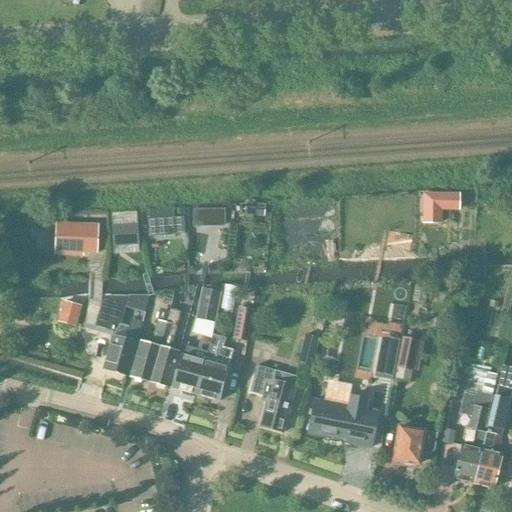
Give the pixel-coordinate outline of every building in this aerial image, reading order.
[(247,205),(245,215),(263,217),(264,206),(247,205)] [(148,221),(147,221),(148,238),(184,235),(183,218),(173,219),(172,210),(148,211),(148,221)] [(224,210),(192,210),(192,227),(224,227),(224,210)] [(114,249),(140,247),(138,217),(112,219),(114,249)] [(83,226),(55,225),(54,253),(82,253),(83,226)] [(450,272),(451,276),(451,279),(464,278),(463,270),(450,272)] [(202,291),(196,319),(214,322),(219,294),(202,291)] [(103,297),(95,327),(112,332),(114,332),(119,325),(120,325),(128,297),(103,297)] [(61,311),(81,317),(85,305),(77,302),(63,304),(61,311)] [(346,306),(332,303),(330,313),(344,315),(346,306)] [(238,309),(232,338),(246,341),(252,312),(238,309)] [(166,324),(164,323),(161,333),(163,334),(150,383),(168,389),(178,354),(169,351),(180,312),(170,310),(169,312),(166,324)] [(161,310),(158,322),(164,323),(166,324),(169,312),(161,310)] [(141,324),(130,321),(128,328),(119,325),(114,332),(112,332),(101,370),(126,377),(141,324)] [(161,333),(164,323),(158,322),(151,346),(140,343),(131,378),(150,383),(163,334),(161,333)] [(305,336),(298,364),(311,368),(319,339),(305,336)] [(213,339),(211,347),(221,350),(224,342),(213,339)] [(422,343),(402,339),(396,368),(417,372),(422,343)] [(210,347),(207,354),(196,396),(219,403),(228,370),(217,367),(221,350),(211,347),(210,347)] [(181,357),(172,389),(184,393),(183,396),(192,398),(192,395),(196,396),(207,354),(186,348),(183,358),(181,357)] [(377,378),(391,381),(394,362),(381,359),(377,378)] [(479,460),(473,486),(493,490),(500,457),(492,455),(496,438),(499,439),(501,432),(503,433),(510,401),(509,401),(511,391),(511,390),(511,368),(502,366),(497,387),(494,398),(493,397),(486,427),(487,428),(486,430),(486,431),(479,460)] [(295,387),(272,381),(275,372),(256,367),(249,393),(262,397),(261,400),(262,403),(265,404),(259,428),(283,435),(295,387)] [(461,447),(453,481),(473,486),(479,460),(486,431),(486,430),(483,429),(490,397),(475,393),(474,397),(462,394),(457,417),(469,419),(466,431),(474,433),(470,449),(461,447)] [(314,401),(308,433),(357,443),(357,447),(371,450),(378,414),(366,412),(368,402),(351,398),(349,408),(314,401)] [(436,435),(423,433),(398,429),(392,462),(404,464),(405,466),(412,467),(413,465),(418,466),(420,453),(429,455),(434,451),(436,435)] [(455,433),(445,431),(443,445),(452,446),(455,433)]
